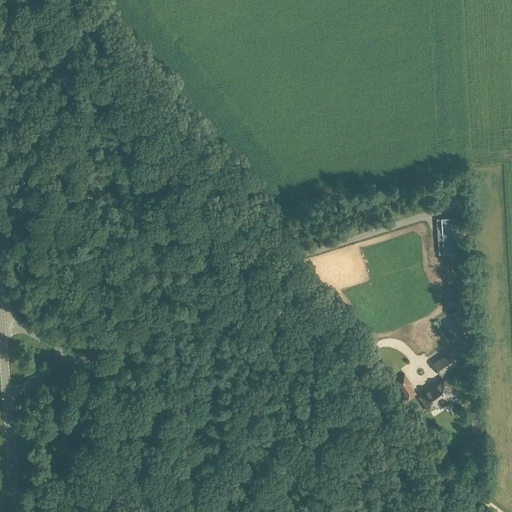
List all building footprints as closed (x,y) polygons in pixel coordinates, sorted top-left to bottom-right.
[(441,219),(443,255),(459,254),(457,218),(441,219)] [(461,345),(451,352),(457,361),(467,354),(461,345)] [(458,364),(450,353),(434,364),(442,376),(458,364)] [(405,374),(395,381),(408,399),(416,394),(409,385),(411,383),(405,374)] [(447,398),(454,393),(444,379),(419,396),(429,411),(440,403),(441,405),(443,406),(445,406),(448,404),(449,402),(449,400),(447,398)]
